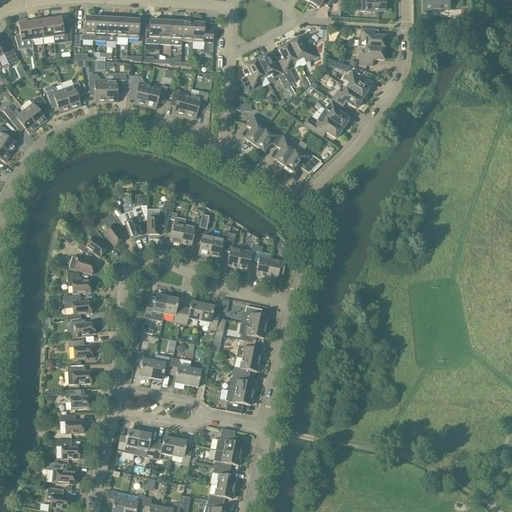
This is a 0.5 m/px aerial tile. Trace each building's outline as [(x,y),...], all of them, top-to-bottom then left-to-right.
[(311,0),(310,3),(311,3),(309,5),(314,8),(315,6),(319,9),(322,4),(328,7),(332,0),(311,0)] [(366,0),(367,12),(385,12),(385,0),(366,0)] [(422,0),(423,11),(431,11),(431,12),(441,12),(441,10),(450,10),(449,0),(422,0)] [(461,15),(469,15),(469,7),(460,7),(461,15)] [(51,19),(50,19),(53,38),(64,36),(65,43),(71,42),(72,28),(63,29),(61,18),(60,18),(59,17),(53,18),(52,20),(51,20),(51,19)] [(95,42),(96,18),(85,17),(84,36),(80,35),(80,36),(75,35),(74,47),(80,48),(80,41),(95,42)] [(106,37),(107,19),(96,18),(95,42),(106,42),(106,37)] [(53,38),(50,19),(40,21),(42,39),(53,38)] [(116,43),(117,38),(118,19),(107,19),(106,37),(106,42),(116,43)] [(128,39),(129,20),(118,19),(117,38),(128,39)] [(128,39),(139,39),(140,20),(129,20),(128,39)] [(42,39),(40,21),(29,23),(32,41),(42,39)] [(160,40),(161,22),(150,21),(149,26),(146,28),(145,45),(160,45),(160,40)] [(171,41),(172,22),(161,22),(160,40),(160,45),(170,46),(171,41)] [(181,47),(182,23),(172,22),(171,41),(170,46),(181,47)] [(32,41),(29,23),(18,25),(21,42),(32,41)] [(192,42),(193,23),(182,23),(181,47),(182,42),(192,42)] [(192,42),(203,43),(207,43),(206,55),(212,55),(213,43),(214,31),(208,30),(208,25),(204,24),(193,23),(192,42)] [(385,49),(385,37),(374,37),(374,31),(361,30),(361,41),(358,41),(358,47),(366,48),(385,49)] [(0,62),(3,68),(8,66),(9,66),(18,61),(9,42),(4,45),(0,36),(0,62)] [(288,44),(297,61),(303,58),(305,62),(315,57),(309,45),(304,48),(299,38),(288,44)] [(278,62),(284,74),(285,77),(286,79),(289,85),(295,82),(289,71),(294,68),(291,64),(297,61),(288,44),(278,49),(283,60),(278,62)] [(385,49),(366,48),(365,54),(360,54),(359,66),(372,66),(373,60),(384,61),(385,49)] [(256,60),(265,77),(271,74),(273,79),(277,77),(283,88),(289,85),(286,79),(285,77),(284,74),(278,62),(272,65),(267,55),(256,60)] [(325,59),(325,66),(346,73),(349,67),(325,59)] [(259,80),(265,77),(256,60),(246,66),(251,76),(241,81),(247,93),(262,85),(259,80)] [(172,80),(174,72),(166,70),(164,78),(172,80)] [(346,89),(358,96),(362,99),(369,89),(359,83),(362,78),(351,71),(345,80),(350,83),(346,89)] [(106,104),(106,96),(106,81),(99,81),(99,79),(96,75),(89,75),(89,93),(95,93),(95,104),(106,104)] [(145,107),(148,96),(150,86),(144,84),(141,79),(135,77),(131,93),(137,94),(134,105),(145,107)] [(106,96),(106,104),(117,103),(117,93),(123,93),(123,79),(117,79),(117,81),(106,81),(106,96)] [(9,86),(6,81),(0,84),(0,88),(2,91),(8,87),(9,86)] [(65,96),(70,111),(81,107),(77,97),(83,95),(78,82),(72,84),(73,86),(63,90),(65,96)] [(148,96),(145,107),(156,110),(158,100),(164,101),(167,88),(161,86),(161,89),(150,86),(148,96)] [(70,111),(65,96),(63,90),(57,92),(56,90),(52,87),(51,87),(45,89),(51,106),(56,104),(60,115),(70,111)] [(332,101),(343,108),(346,103),(355,109),(362,99),(358,96),(346,89),(343,94),(338,91),(332,101)] [(185,118),(190,96),(180,93),(180,91),(174,90),(171,103),(176,104),(174,115),(185,118)] [(190,96),(185,118),(195,120),(198,110),(204,111),(207,98),(201,96),(200,99),(190,96)] [(38,128),(46,121),(40,113),(44,109),(36,98),(31,102),(32,104),(24,111),(38,128)] [(343,108),(332,101),(325,110),(324,110),(321,115),(342,129),(349,119),(339,113),(343,108)] [(38,128),(24,111),(16,117),(14,116),(9,120),(18,130),(22,127),(29,135),(38,128)] [(254,146),(265,130),(260,126),(263,122),(253,115),(246,126),(251,130),(244,139),(254,146)] [(336,139),(342,129),(321,115),(317,121),(318,122),(315,125),(307,120),(303,125),(323,138),(326,133),(336,139)] [(0,146),(11,154),(17,145),(8,139),(12,134),(0,126),(0,146)] [(275,147),(283,136),(273,129),(270,134),(265,130),(254,146),(264,153),(270,143),(275,147)] [(284,166),(295,151),(289,147),(292,143),(283,136),(275,147),(280,150),(274,160),(284,166)] [(11,154),(0,146),(0,160),(5,163),(11,154)] [(284,166),(293,173),(300,164),(311,172),(321,162),(303,150),(300,154),(295,151),(284,166)] [(138,196),(137,203),(145,204),(146,197),(138,196)] [(124,223),(130,240),(143,236),(139,224),(145,222),(139,207),(131,210),(130,217),(132,220),(124,223)] [(147,217),(147,235),(160,235),(160,224),(168,226),(171,209),(163,207),(161,214),(159,213),(159,217),(147,217)] [(185,221),(176,219),(177,214),(171,213),(170,220),(174,221),(170,243),(181,245),(185,221)] [(112,214),(103,221),(97,225),(114,247),(124,240),(118,231),(122,227),(112,214)] [(201,222),(200,227),(199,228),(206,230),(209,217),(202,215),(201,222)] [(185,221),(181,245),(191,247),(195,228),(184,226),(186,221),(185,221)] [(91,239),(85,248),(86,249),(100,259),(107,248),(101,244),(104,242),(95,229),(88,235),(91,239)] [(198,255),(209,257),(213,238),(202,236),(198,255)] [(213,238),(209,257),(220,259),(224,240),(213,238)] [(86,249),(85,248),(80,245),(77,249),(84,253),(86,249)] [(226,267),(237,270),(241,251),(230,249),(226,267)] [(241,251),(237,270),(248,272),(252,253),(241,251)] [(95,263),(78,258),(73,257),(69,269),(74,271),(91,276),(95,263)] [(266,278),(270,260),(259,258),(255,276),(266,278)] [(270,260),(266,278),(277,281),(279,274),(283,275),(286,260),(281,259),(281,262),(270,260)] [(72,294),(90,294),(90,281),(79,281),(79,274),(67,273),(68,284),(70,287),(72,287),(72,294)] [(167,298),(155,295),(153,305),(147,304),(144,317),(151,319),(152,312),(163,314),(167,298)] [(73,309),(73,316),(74,316),(80,315),(91,314),(90,301),(79,302),(79,301),(80,300),(80,296),(63,297),(64,310),(73,309)] [(167,298),(163,314),(175,317),(173,323),(180,325),(182,311),(176,310),(178,300),(167,298)] [(182,311),(180,325),(186,326),(188,319),(199,322),(202,305),(191,302),(188,313),(182,311)] [(202,305),(199,322),(210,324),(209,330),(216,332),(218,319),(212,317),(214,307),(202,305)] [(249,325),(265,329),(268,318),(258,316),(259,310),(246,307),(244,313),(251,314),(249,325)] [(73,316),(67,317),(68,323),(81,322),(80,315),(74,316),(73,316)] [(225,321),(218,319),(216,332),(215,336),(222,337),(225,321)] [(75,326),(78,338),(95,334),(92,322),(75,326)] [(249,325),(246,336),(240,335),(239,341),(252,343),(253,338),(263,340),(265,329),(249,325)] [(212,353),(218,354),(222,337),(215,336),(212,353)] [(68,342),(69,349),(74,348),(75,361),(93,359),(91,346),(81,347),(80,341),(68,342)] [(174,353),(176,342),(170,341),(167,352),(174,353)] [(252,343),(239,341),(236,357),(242,358),(242,359),(259,362),(259,360),(261,361),(262,353),(261,353),(261,351),(251,349),(252,343)] [(150,379),(154,362),(143,360),(144,353),(137,352),(135,365),(141,366),(139,377),(150,379)] [(170,372),(173,359),(166,358),(165,364),(154,362),(150,379),(162,381),(164,371),(170,372)] [(186,386),(189,369),(178,367),(180,360),(173,359),(170,372),(176,374),(174,384),(186,386)] [(232,374),(246,377),(247,371),(257,373),(257,371),(259,372),(260,364),(259,364),(259,362),(242,359),(240,369),(234,368),(232,374)] [(186,386),(198,388),(200,378),(206,379),(209,366),(202,365),(201,371),(189,369),(186,386)] [(67,367),(68,373),(67,373),(68,386),(91,384),(90,371),(83,372),(83,366),(67,367)] [(235,392),(252,395),(253,394),(254,394),(256,386),(254,386),(254,384),(245,382),(246,377),(232,374),(231,379),(230,379),(227,390),(235,392)] [(252,395),(235,392),(227,390),(225,401),(227,402),(225,412),(241,415),(242,411),(239,410),(240,404),(250,406),(250,405),(252,405),(253,397),(252,397),(252,395)] [(65,391),(65,399),(70,403),(71,410),(89,409),(88,396),(81,397),(80,391),(65,391)] [(72,422),(72,416),(60,416),(60,423),(65,422),(66,435),(84,434),(83,421),(72,422)] [(136,450),(140,433),(128,430),(126,440),(120,439),(117,452),(124,454),(125,447),(136,450)] [(215,451),(240,456),(241,454),(242,454),(244,447),(242,447),(243,445),(233,443),(235,432),(221,430),(219,440),(218,440),(215,451)] [(153,460),(155,446),(149,445),(151,435),(140,433),(136,450),(147,452),(146,458),(153,460)] [(172,457),(175,440),(164,438),(162,448),(155,446),(153,460),(159,461),(161,454),(172,457)] [(172,457),(183,459),(182,465),(188,467),(189,462),(191,454),(185,452),(187,442),(175,440),(172,457)] [(56,441),(56,447),(61,447),(61,460),(79,460),(79,447),(68,447),(68,441),(56,441)] [(214,468),(230,471),(227,470),(228,468),(231,466),(231,465),(238,467),(238,465),(240,465),(242,458),(240,457),(240,456),(215,451),(213,462),(215,462),(214,468)] [(53,464),(52,471),(57,471),(56,484),(74,485),(75,473),(64,472),(65,465),(53,464)] [(217,486),(234,489),(234,487),(236,488),(237,480),(235,480),(236,478),(226,476),(227,471),(230,471),(214,468),(213,474),(219,475),(217,486)] [(207,501),(221,504),(222,498),(231,500),(232,498),(233,499),(235,491),(233,491),(234,489),(217,486),(215,497),(208,495),(207,501)] [(48,488),(47,495),(46,501),(51,501),(50,508),(68,510),(68,509),(69,509),(71,500),(69,500),(70,498),(59,496),(60,490),(48,488)] [(123,511),(126,501),(115,499),(116,492),(109,491),(107,504),(113,505),(111,511),(123,511)] [(142,511),(145,498),(138,497),(137,503),(126,501),(123,511),(135,511),(136,510),(142,511)] [(160,511),(161,508),(150,506),(151,500),(145,498),(142,511),(145,511),(160,511)] [(229,511),(219,510),(221,504),(207,501),(206,506),(205,506),(203,511),(229,511)]
